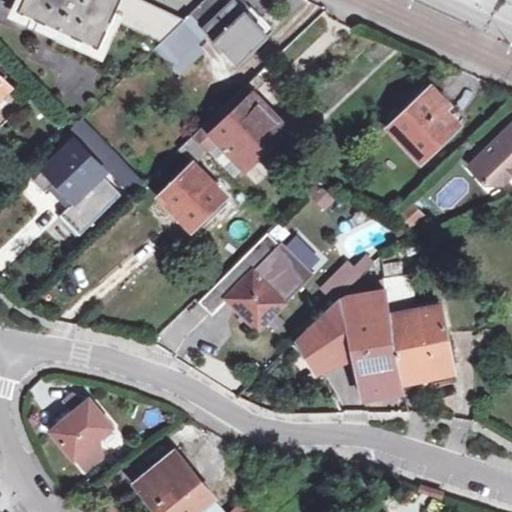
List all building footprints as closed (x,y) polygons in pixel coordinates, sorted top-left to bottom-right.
[(23,0),(19,10),(102,49),(115,22),(125,0),(23,0)] [(125,0),(115,22),(161,43),(184,21),(138,0),(125,0)] [(227,0),(206,0),(184,21),(161,43),(157,47),(170,61),(203,30),(237,66),(269,37),(234,0),(233,0),(230,3),(227,0)] [(0,98),(13,86),(0,73),(0,98)] [(205,126),(245,168),(259,156),(287,129),(253,93),(265,82),(258,74),(205,126)] [(456,124),(444,110),(449,105),(424,78),(383,117),(422,158),(456,124)] [(83,118),(73,127),(101,156),(111,146),(83,118)] [(511,122),(468,166),(484,182),(501,182),(511,171),(511,122)] [(292,124),(287,129),(259,156),(266,164),(300,132),(292,124)] [(236,177),(245,168),(205,126),(195,135),(210,150),(236,177)] [(195,165),(210,150),(195,135),(180,150),(195,165)] [(44,192),(51,185),(71,205),(60,216),(79,236),(121,196),(102,176),(106,172),(75,140),(32,180),(44,192)] [(227,197),(195,165),(161,197),(193,230),(227,197)] [(313,274),(282,241),(279,243),(268,232),(198,300),(211,313),(226,297),(256,329),(313,274)] [(346,262),(324,285),(337,298),(359,275),(346,262)] [(392,316),(413,312),(404,274),(385,279),(387,292),(392,316)] [(387,292),(339,300),(354,356),(365,398),(406,392),(405,385),(455,372),(442,306),(413,312),(392,316),(387,292)] [(354,356),(339,300),(333,301),(297,338),(317,373),(354,356)] [(90,446),(113,428),(88,398),(73,392),(61,402),(71,414),(51,431),(82,470),(98,456),(90,446)] [(192,511),(210,497),(212,496),(175,450),(136,482),(160,511),(192,511)] [(325,501),(332,511),(347,511),(371,495),(357,477),(325,501)] [(223,511),(210,497),(192,511),(223,511)] [(226,511),(248,511),(237,501),(226,511)]
